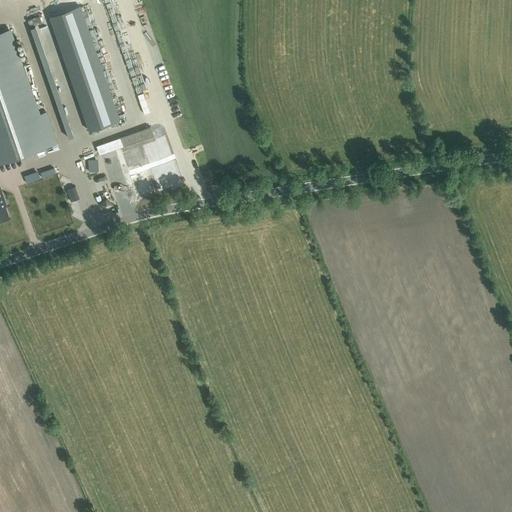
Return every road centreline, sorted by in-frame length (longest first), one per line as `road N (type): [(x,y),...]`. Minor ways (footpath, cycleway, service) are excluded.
road 1 (unclassified): [(511,155),(154,211),(0,263)]
road 2 (unknown): [(7,0),(24,6),(71,155)]
